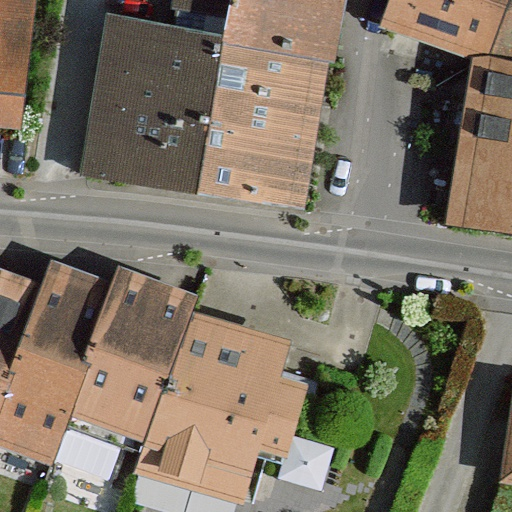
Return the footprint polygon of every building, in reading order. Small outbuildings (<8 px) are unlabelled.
[(0,0),(0,120),(23,122),(36,0),(0,0)] [(231,0),(172,0),(171,11),(227,19),(231,0)] [(224,37),(198,197),(307,211),(329,63),(337,64),(347,0),(231,0),(227,19),(224,37)] [(475,59),(511,66),(511,0),(392,0),(383,26),(475,59)] [(224,37),(107,14),(81,178),(198,197),(224,37)] [(511,66),(475,59),(446,227),(511,238),(511,66)] [(113,281),(52,261),(42,284),(6,382),(11,384),(0,413),(0,446),(54,468),(72,418),(89,369),(82,366),(113,281)] [(89,369),(72,418),(145,444),(195,313),(199,297),(118,267),(113,281),(82,366),(89,369)] [(0,413),(11,384),(6,382),(42,284),(0,268),(0,413)] [(145,444),(136,467),(246,502),(294,343),(195,313),(145,444)]
